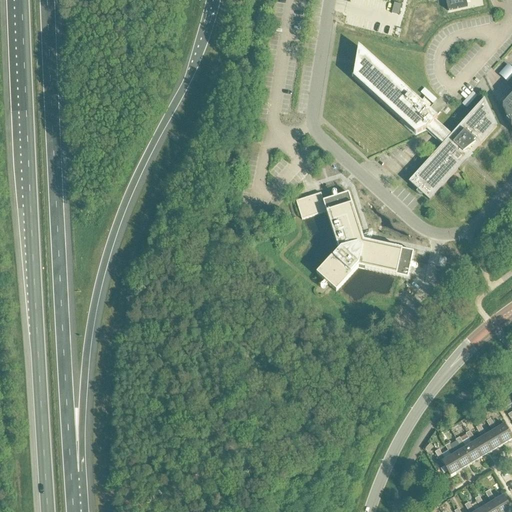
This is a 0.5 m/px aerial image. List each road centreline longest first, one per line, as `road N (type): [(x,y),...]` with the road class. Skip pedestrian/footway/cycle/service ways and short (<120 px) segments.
road 1 (motorway): [(22,0),(47,511)]
road 2 (motorway): [(71,474),(108,248),(216,0)]
road 3 (motorway): [(71,474),(49,0)]
road 4 (residential): [(329,0),(315,133),(437,236),(466,232),(511,186)]
road 5 (tertiary): [(443,377),(401,436),(370,511)]
road 6 (residential): [(501,35),(453,87),(439,71),(441,51),(476,33)]
